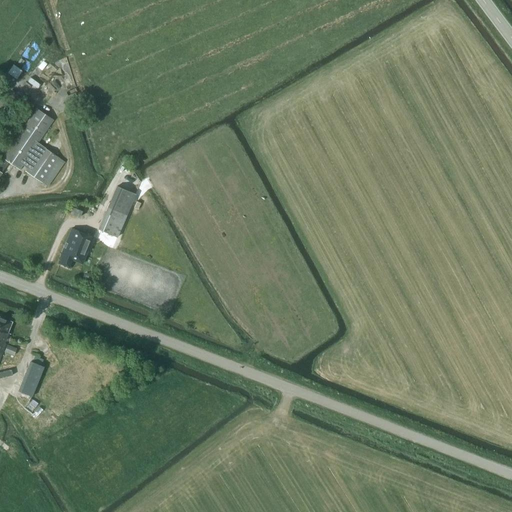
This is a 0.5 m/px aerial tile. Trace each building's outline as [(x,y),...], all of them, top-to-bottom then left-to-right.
[(8,69),(18,76),(24,67),(14,61),(8,69)] [(38,87),(42,80),(32,74),(28,80),(38,87)] [(27,159),(54,120),(36,108),(2,157),(0,160),(0,175),(2,173),(1,172),(9,162),(19,170),(23,165),(27,168),(24,171),(48,187),(65,162),(42,146),(31,162),(27,159)] [(116,237),(134,194),(116,186),(98,229),(116,237)] [(80,218),(82,211),(73,207),(71,214),(80,218)] [(88,251),(94,237),(71,228),(65,243),(67,244),(65,248),(63,247),(60,255),(62,256),(58,264),(70,268),(73,260),(84,264),(89,252),(88,251)] [(7,333),(11,322),(0,317),(0,359),(10,334),(7,333)] [(7,344),(4,352),(13,356),(16,348),(7,344)] [(41,365),(43,360),(34,356),(32,361),(30,360),(18,391),(32,397),(44,366),(41,365)]
